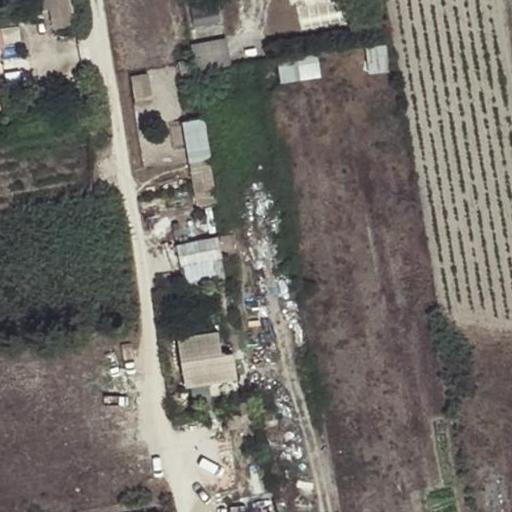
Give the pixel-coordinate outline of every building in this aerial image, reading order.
[(226,39),(190,46),(195,74),(232,67),(226,39)] [(282,59),(285,78),(324,72),(321,53),(282,59)] [(211,115),(189,117),(195,201),(217,200),(211,115)] [(217,236),(184,238),(186,276),(220,273),(217,236)] [(192,394),(214,391),(213,380),(243,376),(240,347),(228,349),(225,327),(184,332),(192,394)] [(190,465),(197,511),(242,503),(234,458),(190,465)]
